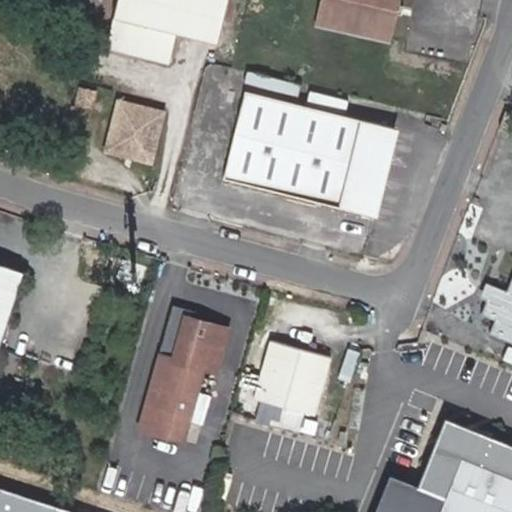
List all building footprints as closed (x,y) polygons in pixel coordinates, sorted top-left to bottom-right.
[(227,0),(117,0),(105,47),(168,63),(177,33),(215,43),(227,0)] [(397,0),(323,0),(318,24),(388,41),(397,0)] [(346,99),(309,90),(306,103),(344,112),(346,99)] [(394,127),(244,91),(224,179),(373,214),(394,127)] [(119,104),(109,153),(153,162),(163,113),(119,104)] [(506,113),(500,127),(511,130),(511,112),(506,111),(506,113)] [(0,321),(6,324),(24,272),(0,263),(0,321)] [(490,284),(483,303),(479,312),(481,313),(493,318),(489,332),(511,341),(511,277),(509,276),(504,290),(490,284)] [(224,328),(181,315),(169,357),(157,354),(136,427),(179,439),(200,366),(212,370),(224,328)] [(252,396),(307,412),(323,358),(268,341),(252,396)] [(307,412),(252,396),(251,399),(272,405),(306,415),(307,412)] [(511,511),(511,441),(443,416),(415,484),(438,493),(430,511),(511,511)]
